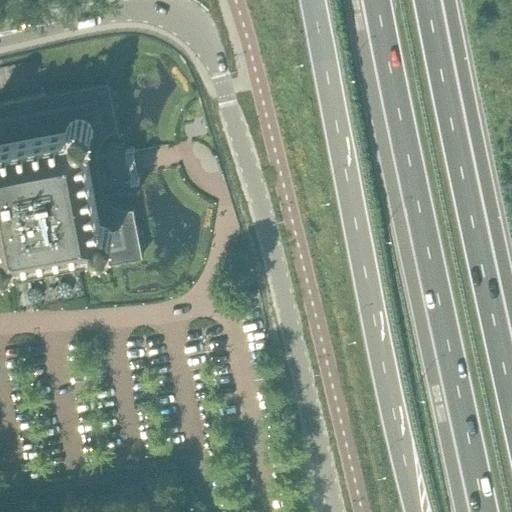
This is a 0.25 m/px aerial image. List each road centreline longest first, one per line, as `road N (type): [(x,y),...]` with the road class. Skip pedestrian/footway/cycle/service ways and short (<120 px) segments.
road 1 (tertiary): [(0,35),(141,9),(184,19),(207,41),(257,203),(331,511)]
road 2 (trunk): [(376,0),(481,511)]
road 3 (trunk): [(311,0),(414,511)]
road 4 (trunk): [(511,397),(428,0)]
road 5 (unknown): [(0,336),(173,317)]
